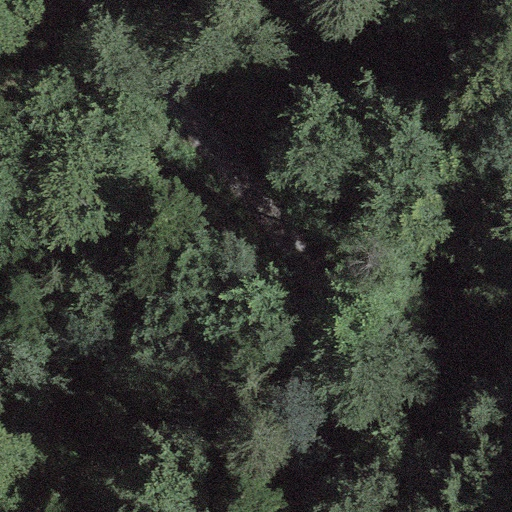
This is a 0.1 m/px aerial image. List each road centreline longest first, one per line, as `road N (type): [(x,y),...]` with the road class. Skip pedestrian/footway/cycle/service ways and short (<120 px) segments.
road 1 (track): [(332,314),(288,230),(98,0)]
road 2 (track): [(307,511),(335,407),(332,314)]
